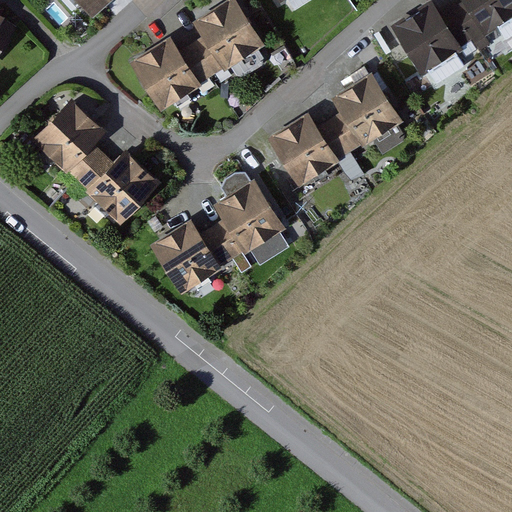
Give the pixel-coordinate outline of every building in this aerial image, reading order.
[(105,0),(75,0),(90,15),(105,0)] [(245,0),(240,0),(202,24),(208,35),(197,41),(219,77),(273,45),(245,0)] [(450,10),(443,0),(441,0),(401,26),(430,72),(482,39),(460,4),(450,10)] [(511,0),(465,0),(460,4),(482,39),(511,20),(511,0)] [(0,58),(18,29),(0,18),(0,58)] [(187,48),(180,37),(138,62),(166,109),(219,77),(197,41),(187,48)] [(381,75),(340,101),(346,112),(335,119),(358,155),(411,121),(381,75)] [(104,144),(113,135),(77,100),(39,140),(83,182),(112,152),(104,144)] [(325,125),(318,115),(276,141),(306,187),(358,155),(335,119),(325,125)] [(166,187),(131,152),(122,162),(112,152),(83,182),(128,226),(166,187)] [(264,180),(222,206),(229,217),(217,224),(240,260),(293,226),(264,180)] [(207,230),(200,220),(159,246),(188,292),(240,260),(217,224),(207,230)] [(108,358),(44,429),(72,454),(135,383),(108,358)]
